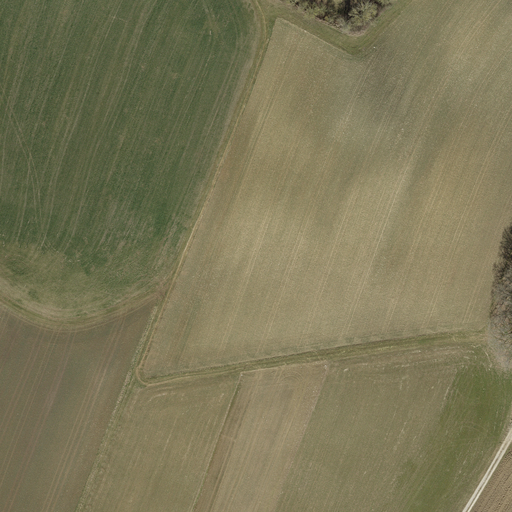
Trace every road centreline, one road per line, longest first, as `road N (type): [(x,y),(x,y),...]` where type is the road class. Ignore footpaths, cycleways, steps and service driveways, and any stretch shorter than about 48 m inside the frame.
road 1 (track): [(171,279),(133,381),(456,338),(511,348)]
road 2 (track): [(255,0),(265,39),(171,279),(124,306),(59,322),(0,294)]
road 3 (track): [(275,0),(344,38),(362,34),(404,0)]
